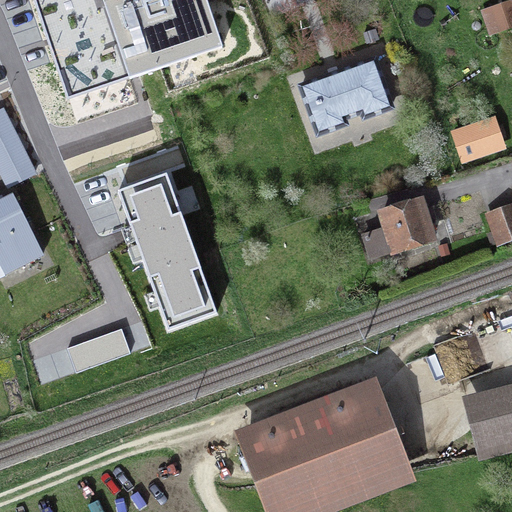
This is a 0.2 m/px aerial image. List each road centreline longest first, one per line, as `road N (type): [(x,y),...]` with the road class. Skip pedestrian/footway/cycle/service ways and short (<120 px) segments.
road 1 (residential): [(0,26),(125,311),(62,336)]
road 2 (track): [(0,508),(147,444),(348,384)]
